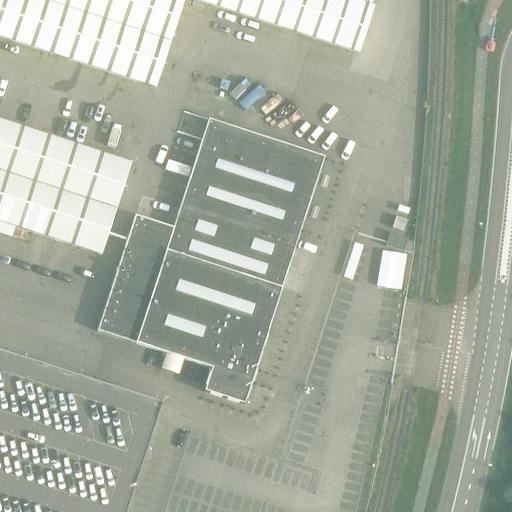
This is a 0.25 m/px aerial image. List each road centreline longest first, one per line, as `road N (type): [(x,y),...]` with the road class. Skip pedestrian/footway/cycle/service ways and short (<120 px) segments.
road 1 (tertiary): [(511,57),(487,281),(490,354)]
road 2 (tertiary): [(453,511),(490,354)]
